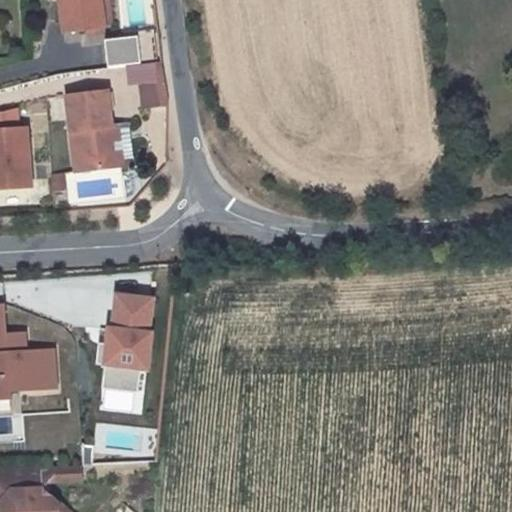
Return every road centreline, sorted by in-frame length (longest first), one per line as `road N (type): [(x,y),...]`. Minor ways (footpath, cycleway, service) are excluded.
road 1 (tertiary): [(205,201),(307,236),(511,229)]
road 2 (tertiary): [(0,248),(168,226),(205,201)]
road 3 (unclassified): [(205,201),(172,0)]
road 4 (unknown): [(0,73),(179,53)]
